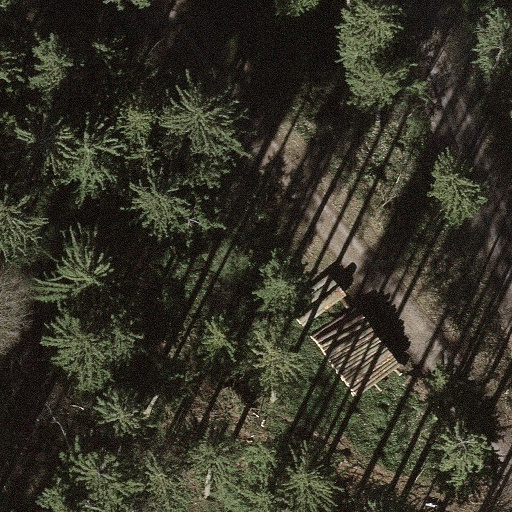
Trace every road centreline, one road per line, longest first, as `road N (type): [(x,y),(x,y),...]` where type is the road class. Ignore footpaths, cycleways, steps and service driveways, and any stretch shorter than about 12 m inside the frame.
road 1 (track): [(153,0),(389,289),(467,399),(511,492)]
road 2 (track): [(405,0),(511,294)]
